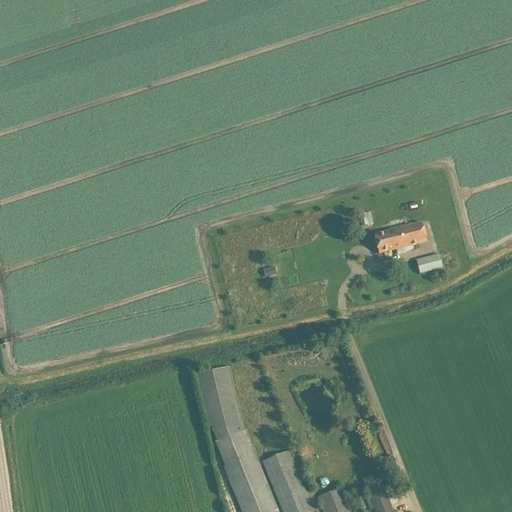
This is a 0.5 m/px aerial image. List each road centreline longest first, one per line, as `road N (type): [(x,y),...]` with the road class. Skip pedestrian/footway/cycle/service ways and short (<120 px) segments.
road 1 (track): [(511,249),(434,290),(353,311),(54,377),(0,378)]
road 2 (unclassified): [(417,511),(344,316)]
